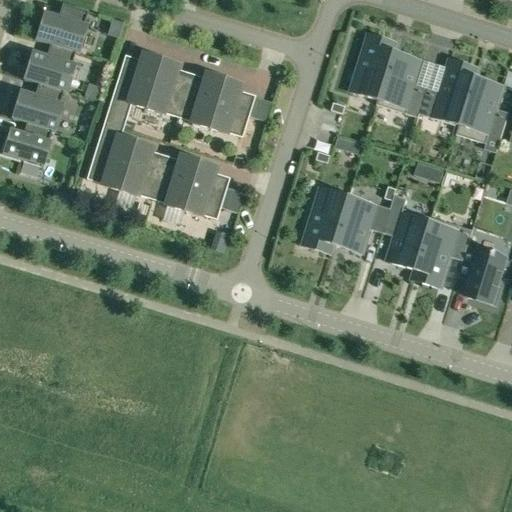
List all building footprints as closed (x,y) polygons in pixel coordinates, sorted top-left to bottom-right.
[(34,42),(49,47),(75,55),(77,55),(85,28),(83,28),(87,14),(62,6),(58,20),(42,15),(34,42)] [(378,108),(397,46),(368,37),(350,94),(378,103),(377,107),(378,108)] [(397,46),(378,108),(418,120),(427,90),(416,87),(423,64),(395,55),(398,46),(397,46)] [(71,67),(75,55),(49,47),(46,59),(30,54),(22,81),(37,86),(63,94),(65,94),(73,67),(71,67)] [(124,123),(129,107),(160,117),(161,114),(176,119),(189,79),(174,74),(177,67),(143,56),(140,64),(125,59),(106,118),(124,123)] [(427,90),(418,120),(420,116),(459,128),(456,137),(457,137),(478,71),(449,62),(439,94),(427,90)] [(479,71),(478,71),(457,137),(486,146),(489,137),(501,141),(509,116),(497,112),(504,89),(476,81),(479,71)] [(204,84),(189,79),(176,119),(192,124),(191,126),(224,137),(225,134),(241,139),(253,99),(237,94),(240,86),(206,76),(204,84)] [(10,121),(25,125),(51,133),(53,134),(61,107),(59,106),(63,94),(37,86),(34,98),(18,93),(10,121)] [(334,105),(331,113),(343,116),(345,109),(334,105)] [(119,139),(124,123),(106,118),(87,181),(102,186),(102,189),(135,199),(136,196),(151,201),(163,161),(148,156),(151,149),(119,139)] [(8,133),(1,157),(42,169),(49,146),(47,145),(51,133),(25,125),(22,138),(8,133)] [(330,158),(318,155),(316,162),(328,166),(330,158)] [(214,168),(181,158),(178,166),(163,161),(151,201),(166,206),(165,208),(198,219),(199,216),(215,221),(228,181),(212,176),(214,168)] [(392,203),(397,190),(396,190),(396,192),(388,189),(385,201),(392,203)] [(242,196),(226,191),(220,210),(236,215),(242,196)] [(302,248),(331,257),(349,200),(320,191),(302,248)] [(378,209),(349,200),(331,257),(332,257),(335,248),(363,257),(378,209)] [(411,282),(412,282),(432,220),(403,211),(386,264),(414,273),(411,282)] [(432,220),(412,282),(441,291),(451,260),(462,263),(472,233),(432,220)] [(459,276),(471,279),(465,298),(496,308),(501,291),(498,290),(502,277),(501,277),(506,261),(496,258),(496,256),(492,255),(492,257),(468,249),(459,276)]
